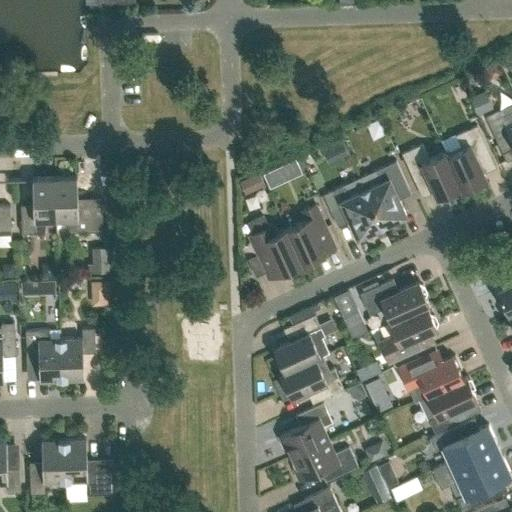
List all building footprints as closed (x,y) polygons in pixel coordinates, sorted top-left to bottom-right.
[(511,53),(501,58),(503,62),(506,69),(511,66),(511,53)] [(484,90),(470,97),(476,111),(491,105),(484,90)] [(511,115),(507,105),(485,115),(502,151),(511,146),(511,115)] [(462,147),(447,154),(446,154),(460,184),(460,185),(461,188),(486,177),(476,156),(489,150),(477,124),(455,133),(462,147)] [(283,137),(283,146),(296,145),(296,136),(283,137)] [(349,153),(341,136),(320,145),(328,162),(349,153)] [(427,174),(437,195),(460,185),(460,184),(446,154),(447,154),(445,150),(429,157),(422,142),(401,152),(414,180),(427,174)] [(411,192),(396,159),(359,176),(382,225),(406,214),(399,197),(411,192)] [(257,173),(239,181),(244,192),(262,184),(257,173)] [(54,175),(54,176),(32,177),(33,203),(21,203),(22,232),(45,231),(46,218),(55,217),(55,218),(56,218),(54,175)] [(55,176),(55,175),(54,175),(56,218),(56,217),(66,217),(70,230),(102,229),(101,200),(78,201),(77,175),(55,176)] [(359,176),(344,183),(323,192),(338,225),(350,220),(357,236),(382,225),(359,176)] [(315,203),(303,209),(307,218),(286,227),(302,261),(335,247),(315,203)] [(0,233),(11,233),(10,204),(0,204),(0,233)] [(253,231),(249,233),(269,276),(302,261),(286,227),(275,232),(271,223),(267,225),(263,214),(248,221),(253,231)] [(92,246),(93,271),(108,271),(107,246),(92,246)] [(17,275),(17,261),(3,261),(3,275),(17,275)] [(511,282),(497,288),(508,312),(511,310),(511,268),(506,271),(511,282)] [(426,304),(429,303),(424,293),(425,290),(422,283),(419,282),(418,280),(398,289),(393,277),(360,292),(369,313),(385,306),(391,319),(426,303),(426,304)] [(92,289),(93,303),(109,303),(109,288),(92,289)] [(341,309),(354,303),(348,289),(335,295),(341,309)] [(434,314),(430,313),(426,304),(426,303),(391,319),(389,320),(395,334),(379,341),(389,362),(433,342),(427,330),(436,326),(435,324),(437,320),(434,314)] [(285,370),(315,356),(316,357),(322,354),(329,351),(321,335),(324,334),(314,313),(283,327),(289,340),(275,346),(285,369),(285,370)] [(0,380),(4,380),(3,354),(15,354),(14,321),(1,321),(1,325),(0,325),(0,380)] [(61,337),(61,336),(60,336),(62,379),(62,378),(84,377),(83,351),(95,351),(94,326),(82,326),(82,336),(61,337)] [(61,379),(62,379),(60,336),(60,337),(50,337),(50,328),(25,328),(26,353),(38,353),(39,379),(61,378),(61,379)] [(292,396),(307,389),(312,402),(343,387),(334,366),(329,368),(322,354),(316,357),(315,356),(285,370),(285,369),(281,371),(292,396)] [(408,386),(422,380),(428,393),(463,377),(462,376),(452,354),(426,366),(421,355),(399,365),(408,386)] [(462,376),(463,377),(428,393),(438,414),(429,418),(434,430),(465,415),(460,404),(476,397),(466,375),(462,376)] [(378,376),(365,382),(369,391),(382,385),(378,376)] [(367,394),(360,380),(347,387),(350,395),(359,398),(367,394)] [(323,401),(295,414),(300,425),(278,435),(283,446),(286,445),(291,455),(328,438),(322,425),(332,421),(328,412),(323,401)] [(499,448),(488,423),(479,427),(474,416),(429,436),(434,449),(443,445),(449,459),(431,468),(436,477),(499,448)] [(63,438),(42,439),(42,465),(29,465),(30,492),(45,491),(44,480),(65,479),(65,480),(64,437),(63,437),(63,438)] [(64,438),(64,437),(65,480),(66,480),(66,479),(86,479),(87,493),(114,492),(113,462),(87,463),(86,437),(64,438)] [(296,466),(293,467),(298,479),(320,468),(325,479),(357,464),(348,445),(334,452),(328,438),(291,455),(296,466)] [(0,440),(0,481),(7,481),(7,491),(20,490),(19,466),(7,466),(6,440),(0,440)] [(440,487),(458,479),(465,493),(456,497),(462,509),(507,488),(502,477),(511,473),(499,448),(436,477),(440,487)] [(388,459),(378,463),(383,475),(390,462),(388,459)] [(395,499),(408,493),(402,482),(390,488),(395,499)] [(329,486),(304,497),(309,508),(300,511),(338,511),(337,509),(339,508),(329,486)] [(511,511),(511,507),(507,510),(503,508),(500,510),(495,500),(469,511),(511,511)]
